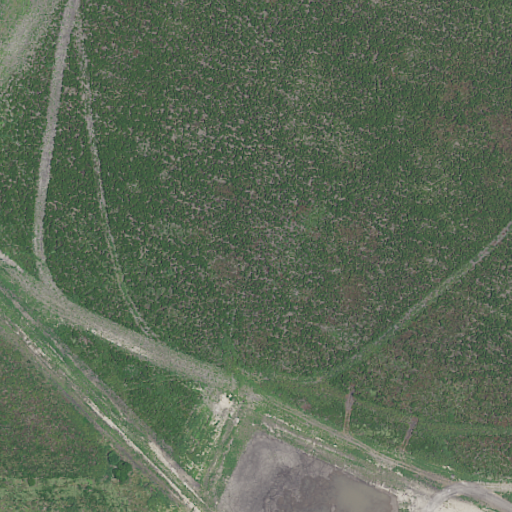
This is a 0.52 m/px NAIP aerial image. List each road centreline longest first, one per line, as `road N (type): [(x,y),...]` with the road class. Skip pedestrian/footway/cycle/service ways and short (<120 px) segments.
road 1 (residential): [(409,0),(312,214)]
road 2 (residential): [(333,168),(511,253)]
road 3 (residential): [(402,16),(511,68)]
